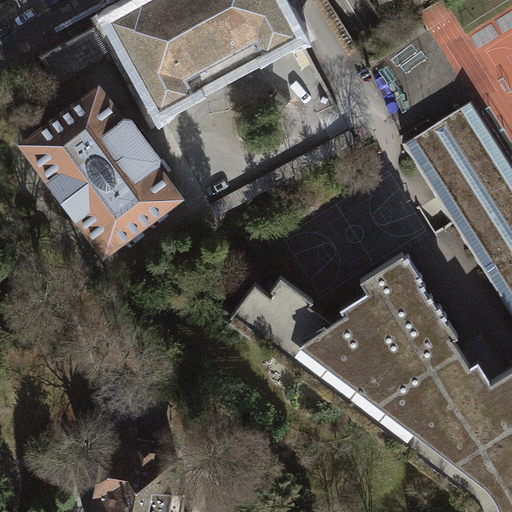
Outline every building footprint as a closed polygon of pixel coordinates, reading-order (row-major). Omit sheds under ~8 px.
[(299,35),(280,0),(139,0),(133,4),(134,4),(120,11),(108,17),(160,111),(193,93),(192,91),(257,56),(257,57),(264,53),(265,54),(299,35)] [(100,34),(95,24),(39,54),(45,64),(46,64),(56,81),(55,81),(57,85),(58,84),(71,106),(98,86),(100,88),(118,78),(119,79),(123,77),(121,73),(120,73),(111,55),(111,54),(110,51),(109,51),(100,34)] [(122,118),(100,88),(98,86),(71,106),(23,141),(105,251),(180,195),(155,162),(158,161),(158,155),(156,152),(155,152),(145,139),(132,121),(133,121),(130,118),(124,117),(122,118)] [(511,157),(473,96),(401,141),(511,317),(511,157)] [(357,142),(351,131),(281,169),(286,179),(357,142)] [(281,169),(235,193),(241,203),(286,179),(281,169)] [(235,193),(211,206),(216,216),(241,203),(235,193)] [(474,360),(407,250),(360,279),(367,289),(340,306),(344,312),(332,320),(310,304),(314,300),(281,275),(271,288),(274,291),(271,294),(255,282),(229,316),(477,499),(478,511),(511,511),(511,367),(492,380),(486,369),(478,357),(474,360)] [(181,511),(185,491),(173,489),(178,459),(153,455),(155,440),(138,437),(136,447),(107,442),(94,511),(181,511)]
